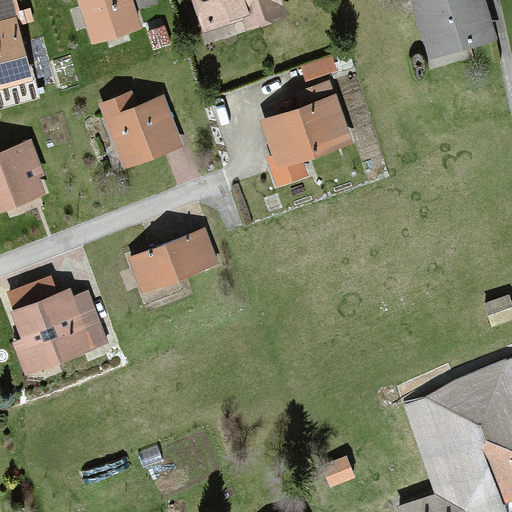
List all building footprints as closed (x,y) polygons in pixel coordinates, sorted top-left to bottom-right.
[(130,23),(122,0),(76,0),(89,37),(130,23)] [(189,0),(200,34),(241,21),(244,30),(284,17),(278,0),(189,0)] [(477,0),(422,0),(410,4),(426,56),(489,37),(477,0)] [(0,83),(28,76),(13,19),(0,22),(0,83)] [(300,107),(258,121),(274,169),(347,144),(326,82),(295,93),(300,107)] [(98,107),(121,167),(176,146),(158,98),(132,107),(128,95),(98,107)] [(0,209),(46,193),(28,142),(0,151),(0,209)] [(197,231),(128,258),(142,293),(211,266),(197,231)] [(10,339),(22,374),(105,345),(87,291),(67,298),(65,292),(50,298),(44,280),(2,295),(16,337),(10,339)] [(511,311),(505,297),(482,307),(490,325),(511,314),(511,311)] [(441,511),(442,511),(511,489),(511,360),(455,381),(405,408),(433,495),(396,509),(397,511),(441,511)]
